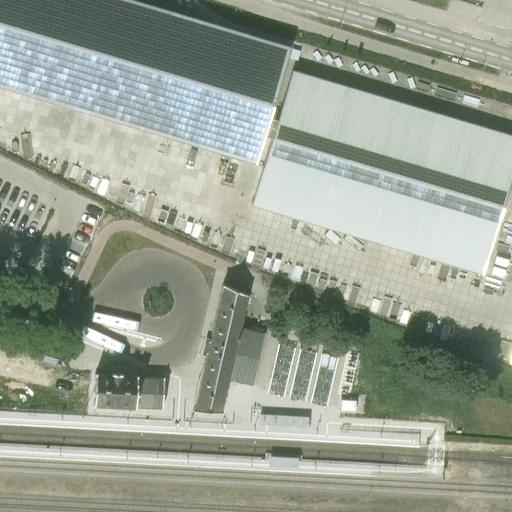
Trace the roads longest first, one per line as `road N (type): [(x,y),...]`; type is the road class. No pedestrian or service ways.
road 1 (tertiary): [(511,59),(313,0)]
road 2 (residential): [(184,332),(189,299),(169,274),(141,271),(100,311)]
